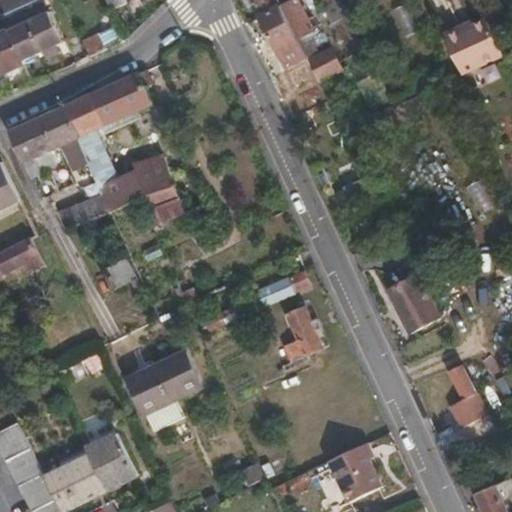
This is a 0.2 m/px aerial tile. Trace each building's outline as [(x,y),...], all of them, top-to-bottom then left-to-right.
[(0,0),(7,16),(40,0),(0,0)] [(5,17),(11,30),(25,62),(45,52),(57,46),(66,42),(51,11),(49,12),(43,0),(40,0),(7,16),(5,17)] [(126,0),(107,0),(112,11),(128,3),(126,0)] [(244,0),(249,10),(256,6),(252,0),(244,0)] [(252,0),(256,6),(261,16),(282,5),(279,0),(252,0)] [(310,60),(321,83),(344,71),(333,49),(322,55),(313,39),(317,37),(298,0),(297,0),(283,7),(310,60)] [(321,0),(333,23),(335,22),(350,14),(353,21),(361,17),(375,9),(370,0),(349,0),(344,3),(342,0),(321,0)] [(282,5),(261,16),(290,70),(310,60),(283,7),(282,5)] [(350,14),(335,22),(349,50),(352,48),(369,80),(380,74),(353,21),(350,14)] [(392,78),(361,17),(353,21),(380,74),(385,82),(392,78)] [(463,75),(504,56),(487,19),(471,26),(470,22),(444,34),(463,75)] [(107,49),(126,41),(118,25),(99,34),(107,49)] [(91,57),(107,49),(99,34),(84,40),(91,57)] [(57,46),(45,52),(49,60),(61,54),(57,46)] [(107,124),(79,136),(91,163),(100,183),(113,212),(116,211),(141,199),(152,194),(176,186),(165,155),(134,164),(137,170),(119,178),(100,136),(98,131),(139,112),(156,104),(140,72),(93,94),(107,124)] [(93,94),(66,107),(79,136),(107,124),(93,94)] [(66,107),(11,132),(26,163),(32,176),(57,165),(51,152),(63,147),(75,172),(77,171),(91,163),(79,136),(66,107)] [(142,118),(139,112),(98,131),(100,136),(142,118)] [(0,210),(22,200),(3,161),(0,163),(0,210)] [(91,163),(77,171),(85,190),(100,183),(91,163)] [(100,183),(85,190),(84,190),(87,200),(84,202),(66,209),(58,212),(67,230),(90,219),(93,218),(113,212),(100,183)] [(180,198),(176,186),(152,194),(157,207),(180,198)] [(152,194),(141,199),(152,228),(162,223),(157,207),(152,194)] [(162,223),(163,226),(173,222),(186,216),(181,198),(180,198),(157,207),(162,223)] [(93,218),(90,219),(96,234),(119,225),(113,212),(93,218)] [(32,238),(0,254),(0,266),(6,278),(7,278),(24,266),(29,276),(47,267),(32,238)] [(159,244),(145,251),(149,261),(164,255),(159,244)] [(113,278),(110,279),(116,290),(132,281),(138,279),(132,265),(131,262),(111,274),(113,278)] [(307,271),(270,287),(276,302),(313,286),(307,271)] [(419,273),(389,289),(397,305),(411,334),(428,326),(443,319),(419,273)] [(138,279),(133,282),(139,294),(144,291),(138,279)] [(276,302),(270,287),(255,294),(262,308),(276,302)] [(182,292),(187,305),(201,299),(195,288),(182,292)] [(299,340),(286,346),(290,354),(287,356),(290,364),(325,349),(307,307),(287,315),(299,340)] [(238,308),(203,322),(208,334),(242,319),(238,308)] [(187,351),(130,379),(147,415),(148,414),(156,431),(185,418),(176,401),(204,388),(187,351)] [(463,365),(451,372),(465,400),(452,407),(464,429),(489,415),(478,394),(463,365)] [(0,448),(25,436),(19,424),(0,432),(0,448)] [(88,448),(92,456),(109,491),(140,476),(119,433),(88,448)] [(32,449),(25,436),(0,448),(7,461),(32,449)] [(375,457),(369,443),(364,445),(371,459),(375,457)] [(364,445),(331,461),(351,503),(384,487),(371,459),(364,445)] [(32,449),(7,461),(13,474),(38,462),(32,449)] [(92,456),(46,477),(51,487),(57,500),(63,511),(64,511),(109,491),(92,456)] [(44,474),(38,462),(13,474),(20,486),(44,474)] [(270,463),(263,467),(269,478),(276,474),(270,463)] [(258,465),(243,472),(249,484),(264,477),(258,465)] [(46,477),(44,474),(20,486),(26,499),(51,487),(46,477)] [(504,502),(511,498),(511,478),(477,494),(484,510),(484,511),(508,511),(506,508),(504,502)] [(51,487),(26,499),(32,511),(33,511),(57,500),(51,487)] [(63,511),(57,500),(33,511),(63,511)]
